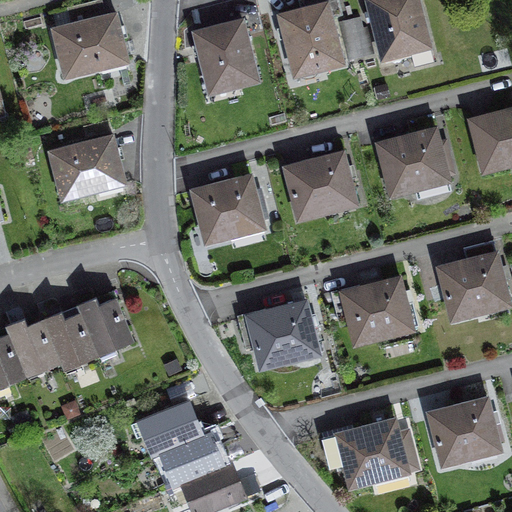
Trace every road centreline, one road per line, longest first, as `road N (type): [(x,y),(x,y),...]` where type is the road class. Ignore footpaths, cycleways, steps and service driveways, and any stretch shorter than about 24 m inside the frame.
road 1 (residential): [(162,180),(505,92)]
road 2 (residential): [(187,315),(511,228)]
road 3 (residential): [(267,437),(511,373)]
road 4 (tertiary): [(168,3),(162,180)]
road 5 (residential): [(165,242),(0,279)]
road 6 (tertiary): [(187,315),(267,437)]
